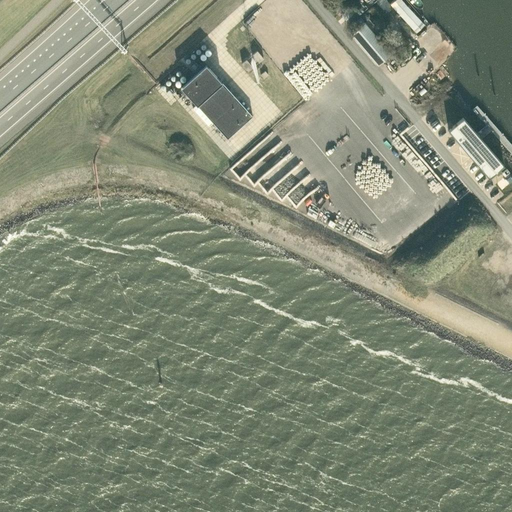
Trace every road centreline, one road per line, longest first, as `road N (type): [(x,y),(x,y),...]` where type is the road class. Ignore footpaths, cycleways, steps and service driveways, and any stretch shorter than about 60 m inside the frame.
road 1 (motorway): [(0,134),(153,0)]
road 2 (motorway): [(104,9),(0,100)]
